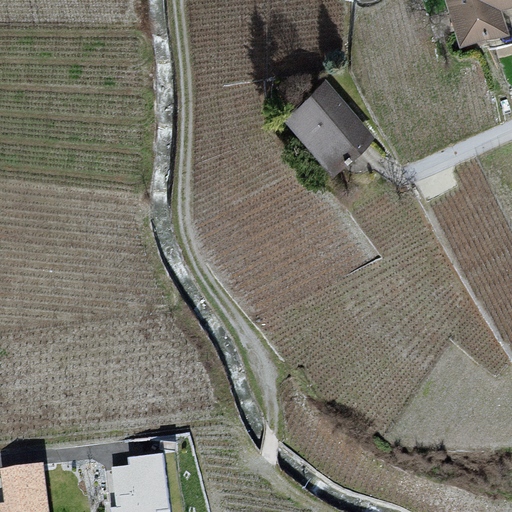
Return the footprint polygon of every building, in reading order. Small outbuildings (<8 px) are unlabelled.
[(489,44),(511,36),(511,0),(449,0),(461,39),(486,31),(489,44)] [(341,155),(362,136),(365,134),(331,94),(323,84),(289,114),(331,163),(341,155)] [(268,123),(275,134),(280,131),(273,120),(268,123)] [(169,511),(162,452),(128,456),(129,463),(110,466),(115,507),(110,507),(111,511),(169,511)] [(0,511),(49,511),(44,464),(0,468),(0,478),(3,502),(0,502),(0,511)]
